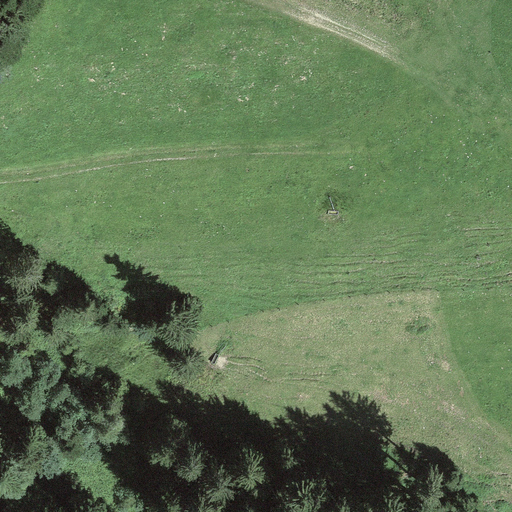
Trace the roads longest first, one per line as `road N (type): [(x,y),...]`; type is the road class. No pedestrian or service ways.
road 1 (track): [(0,177),(277,146),(511,150)]
road 2 (track): [(255,0),(386,52),(511,139)]
